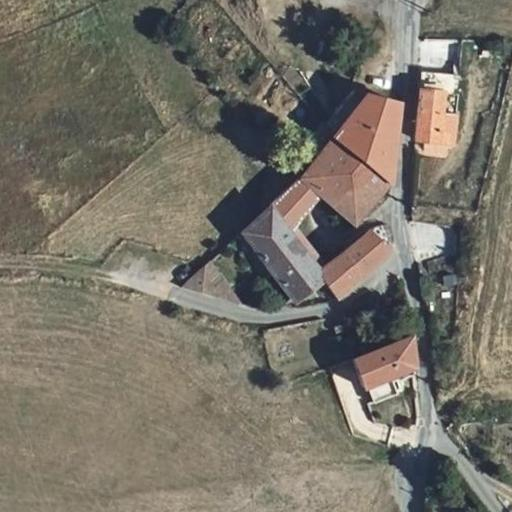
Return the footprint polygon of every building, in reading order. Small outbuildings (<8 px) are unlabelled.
[(415,54),(414,63),(400,64),(398,134),(420,134),(421,116),(431,117),(432,99),(422,98),(426,55),(415,54)] [(348,157),(371,178),(373,176),(377,96),(342,90),(315,124),(338,146),(348,157)] [(299,189),(312,200),(322,189),(311,180),(338,146),(315,124),(286,163),(281,168),(299,189)] [(338,146),(311,180),(322,189),(332,178),(348,157),(338,146)] [(348,157),(332,178),(355,198),(371,178),(348,157)] [(269,229),(299,189),(281,168),(252,205),(223,231),(279,306),(309,282),(319,295),(343,280),(322,250),(302,268),(269,229)] [(332,178),(322,189),(312,200),(337,219),(355,198),(332,178)] [(365,262),(377,251),(354,220),(322,250),(343,280),(365,262)] [(207,281),(216,270),(200,252),(163,286),(222,305),(224,306),(207,281)] [(402,366),(395,331),(342,354),(356,388),(402,366)]
